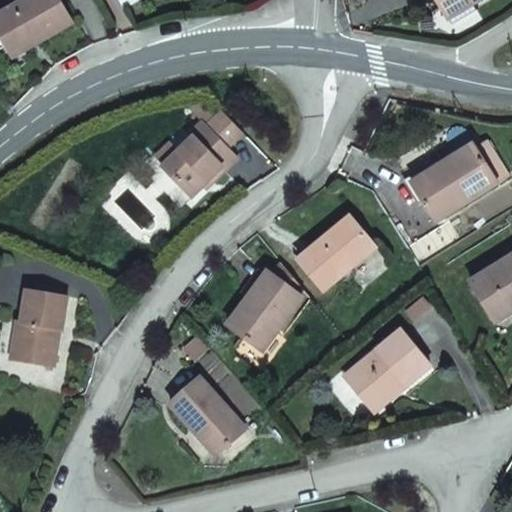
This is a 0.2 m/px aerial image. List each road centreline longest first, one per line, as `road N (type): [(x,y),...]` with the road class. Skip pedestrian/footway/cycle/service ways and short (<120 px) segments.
road 1 (residential): [(323,53),(323,137),(179,272),(136,333),(77,456),(71,490),(98,511)]
road 2 (tertiary): [(0,152),(73,88),(142,62),(229,45),(323,53)]
road 3 (residential): [(162,511),(442,446),(482,467)]
road 4 (tertiary): [(323,53),(462,80)]
